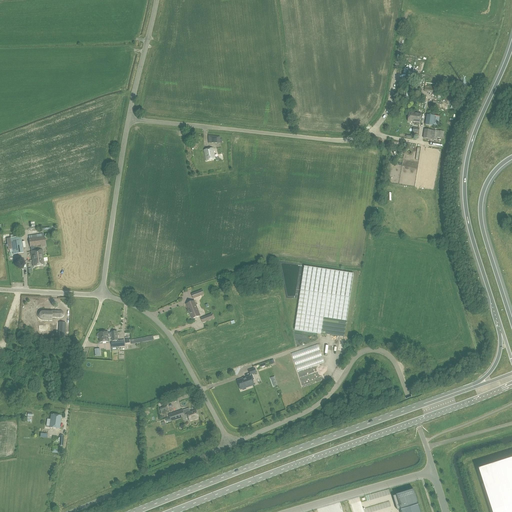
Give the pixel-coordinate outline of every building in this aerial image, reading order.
[(435,93),(436,85),(425,83),(424,92),(435,93)] [(415,109),(415,113),(409,112),(408,121),(420,123),(421,114),(422,108),(419,108),(417,108),(417,109),(415,109)] [(434,116),(427,115),(425,125),(438,127),(440,113),(435,112),(434,116)] [(435,131),(425,130),(423,138),(436,140),(436,138),(443,139),(444,131),(437,130),(437,131),(435,130),(435,131)] [(204,150),(204,152),(205,157),(206,161),(215,160),(213,149),(204,150)] [(45,245),(43,234),(28,236),(30,247),(45,245)] [(21,236),(10,238),(13,254),(23,253),(21,236)] [(31,251),(33,266),(44,265),(42,250),(31,251)] [(294,330),(344,337),(353,274),(304,266),(294,330)] [(193,299),(204,295),(202,290),(191,294),(193,299)] [(194,301),(186,304),(189,312),(190,312),(191,314),(190,315),(192,319),(200,316),(194,301)] [(60,311),(48,311),(48,312),(44,312),(44,311),(42,311),(41,311),(40,311),(40,312),(39,312),(39,313),(38,314),(38,315),(38,316),(38,317),(39,317),(39,318),(40,319),(41,319),(42,319),(48,320),(48,319),(51,319),(51,317),(60,317),(61,317),(62,317),(62,316),(63,316),(63,315),(63,314),(63,313),(62,312),(61,311),(60,311)] [(212,314),(201,318),(203,323),(214,319),(212,314)] [(111,342),(118,341),(118,340),(117,332),(115,332),(111,332),(111,334),(108,334),(108,332),(99,333),(99,334),(98,334),(97,335),(98,337),(99,338),(100,338),(100,342),(108,341),(108,338),(111,337),(111,340),(111,341),(111,342)] [(131,344),(140,342),(154,340),(153,335),(146,336),(146,337),(131,340),(131,344)] [(237,381),(240,390),(242,389),(243,390),(246,389),(246,388),(254,385),(251,376),(237,381)] [(185,416),(182,410),(169,415),(171,421),(185,416)] [(196,410),(187,413),(190,420),(198,417),(196,410)] [(61,416),(51,415),(49,427),(59,429),(61,416)] [(511,511),(511,458),(478,470),(491,511),(511,511)] [(414,490),(393,496),(396,507),(397,511),(399,510),(401,510),(401,511),(420,511),(419,505),(418,505),(418,504),(414,490)]
